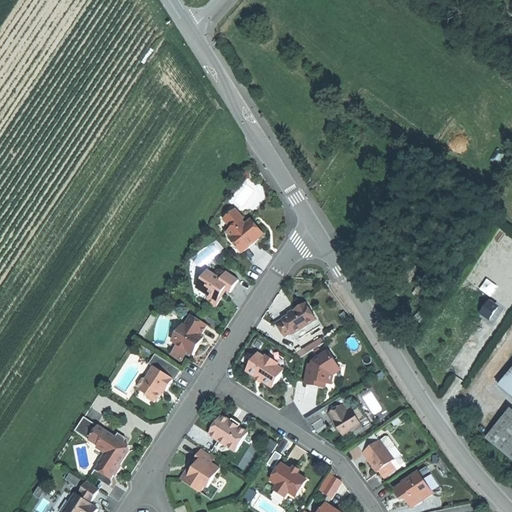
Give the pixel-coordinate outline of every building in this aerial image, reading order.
[(234,241),(243,251),(253,243),(263,235),(254,224),(250,227),(247,223),(243,219),(245,218),(237,208),(225,218),(233,228),(230,230),(234,234),(237,238),(234,241)] [(208,299),(217,305),(224,294),(223,293),(225,289),(231,292),(235,286),(239,279),(227,271),(222,278),(208,269),(198,286),(211,294),(208,299)] [(482,317),(498,321),(504,304),(488,299),(482,317)] [(289,317),(279,323),(286,335),(293,331),(294,333),(318,318),(308,302),(296,310),(298,312),(289,317)] [(177,343),(194,354),(201,343),(205,336),(201,334),(208,324),(192,314),(184,327),(175,331),(177,343)] [(323,337),(300,351),(303,355),(326,341),(323,337)] [(342,370),(329,351),(313,361),(312,365),(309,364),(305,385),(312,386),(317,387),(323,383),(327,384),(332,385),(334,375),(342,370)] [(267,381),(274,385),(285,369),(279,365),(280,362),(268,354),(266,358),(260,354),(249,369),(255,374),(254,376),(260,380),(265,383),(267,381)] [(150,364),(155,367),(174,379),(180,369),(156,355),(150,364)] [(170,387),(174,379),(155,367),(149,377),(143,381),(140,388),(156,401),(163,393),(166,394),(170,387)] [(511,372),(501,386),(511,395),(511,372)] [(330,427),(336,422),(330,414),(343,405),(345,408),(353,409),(344,395),(320,412),(324,418),(330,427)] [(343,405),(330,414),(336,422),(340,428),(346,437),(350,434),(354,439),(367,430),(361,422),(368,417),(360,405),(353,409),(345,408),(343,405)] [(508,454),(511,456),(511,410),(511,409),(488,437),(508,454)] [(310,427),(324,418),(320,412),(306,421),(310,427)] [(212,435),(238,451),(250,432),(243,427),(232,420),(224,415),(212,435)] [(77,430),(91,439),(100,426),(85,417),(77,430)] [(234,417),(232,420),(243,427),(245,424),(240,421),(234,417)] [(128,444),(100,426),(91,439),(101,446),(100,448),(108,454),(106,458),(104,457),(100,462),(102,463),(98,470),(108,477),(111,473),(116,476),(125,463),(130,454),(128,444)] [(363,449),(380,441),(377,435),(360,443),(363,449)] [(386,437),(382,440),(390,451),(394,447),(395,445),(389,437),(386,437)] [(382,440),(365,453),(372,461),(380,472),(381,471),(394,462),(397,459),(390,451),(382,440)] [(267,448),(274,453),(279,444),(274,442),(272,445),(270,443),(267,448)] [(216,457),(203,449),(196,460),(200,462),(197,467),(194,471),(189,468),(182,478),(203,492),(207,486),(209,487),(218,473),(209,468),(216,457)] [(268,465),(274,469),(282,455),(276,452),(268,465)] [(398,468),(394,462),(381,471),(386,478),(398,468)] [(291,492),(298,496),(308,480),(298,474),(300,470),(298,469),(295,467),(293,471),(283,464),(273,481),(280,486),(291,492)] [(116,481),(108,477),(98,470),(94,475),(112,487),(116,481)] [(422,473),(398,488),(403,496),(407,494),(410,499),(414,506),(434,493),(422,473)] [(71,474),(67,480),(73,484),(77,478),(71,474)] [(327,488),(335,493),(341,483),(333,478),(327,488)] [(100,490),(88,482),(81,493),(84,495),(81,498),(76,495),(65,511),(97,511),(99,510),(88,502),(90,500),(92,501),(100,490)] [(288,497),(291,492),(280,486),(277,491),(288,497)] [(34,495),(40,499),(45,491),(39,487),(34,495)] [(246,497),(252,501),(256,495),(249,491),(246,497)]
